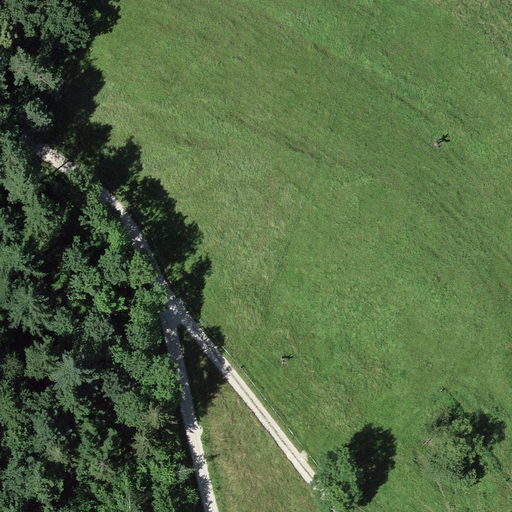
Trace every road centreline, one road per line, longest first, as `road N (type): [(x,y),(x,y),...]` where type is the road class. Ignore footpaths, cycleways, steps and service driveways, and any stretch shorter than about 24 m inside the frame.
road 1 (track): [(342,511),(159,283)]
road 2 (track): [(159,283),(215,511)]
road 3 (track): [(0,122),(105,197),(159,283)]
